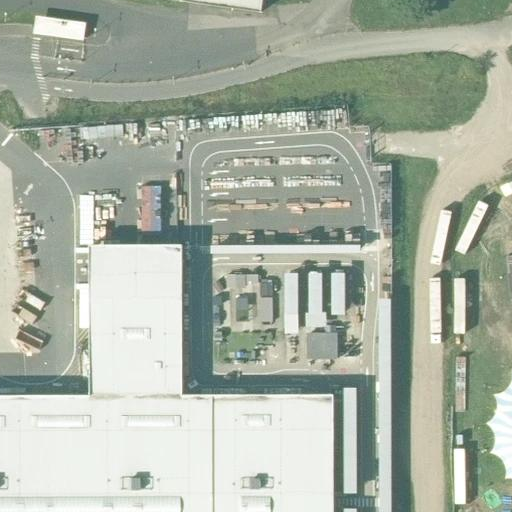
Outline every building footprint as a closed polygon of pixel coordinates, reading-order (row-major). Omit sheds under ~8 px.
[(174,0),(181,1),(262,13),(263,0),(174,0)] [(86,24),(45,18),(43,35),(84,40),(86,24)] [(0,511),(303,511),(303,396),(182,396),(182,246),(91,246),(91,398),(0,398),(0,511)] [(287,273),(288,299),(348,298),(347,271),(287,273)] [(392,377),(393,300),(382,299),(381,377),(392,377)] [(340,340),(339,364),(354,364),(355,340),(340,340)]
